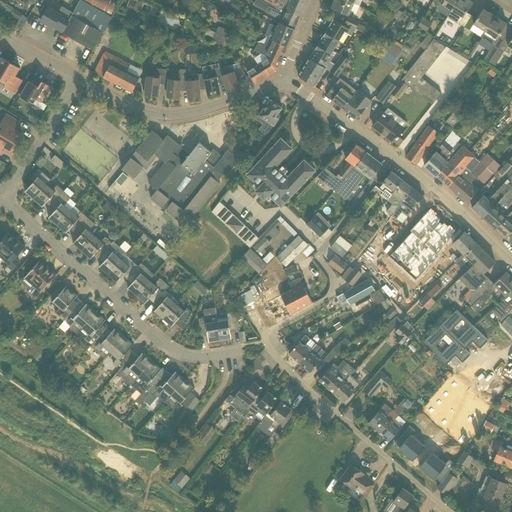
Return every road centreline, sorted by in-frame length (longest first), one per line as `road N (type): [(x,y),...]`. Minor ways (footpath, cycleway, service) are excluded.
road 1 (residential): [(240,352),(192,356),(165,345),(0,198)]
road 2 (residential): [(449,511),(266,342)]
road 3 (residential): [(284,79),(173,117),(76,79)]
road 4 (residential): [(511,261),(392,156)]
road 5 (residential): [(0,191),(19,175),(76,79)]
road 6 (residential): [(392,156),(284,79)]
road 7 (residential): [(316,256),(392,156)]
